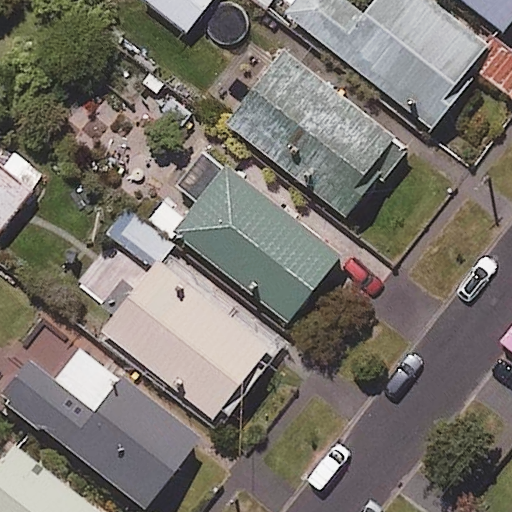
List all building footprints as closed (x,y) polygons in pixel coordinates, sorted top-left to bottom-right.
[(219,0),(148,0),(191,35),(219,0)] [(511,49),(504,44),(498,52),(431,0),(388,0),(372,21),(345,0),(295,0),(285,13),(437,130),(479,77),(511,102),(511,49)] [(511,34),(511,0),(464,0),(511,36),(511,34)] [(409,146),(292,57),(236,130),(353,219),(409,146)] [(0,242),(48,178),(0,142),(0,242)] [(180,243),(183,239),(296,328),(349,260),(234,169),(193,221),(166,200),(151,220),(180,243)] [(178,245),(126,212),(112,235),(164,267),(178,245)] [(112,263),(88,295),(117,318),(105,332),(222,423),(277,353),(167,267),(149,291),(112,263)] [(152,511),(201,448),(81,357),(55,391),(26,369),(0,403),(0,407),(138,511),(152,511)] [(0,511),(86,511),(15,457),(0,476),(0,511)]
